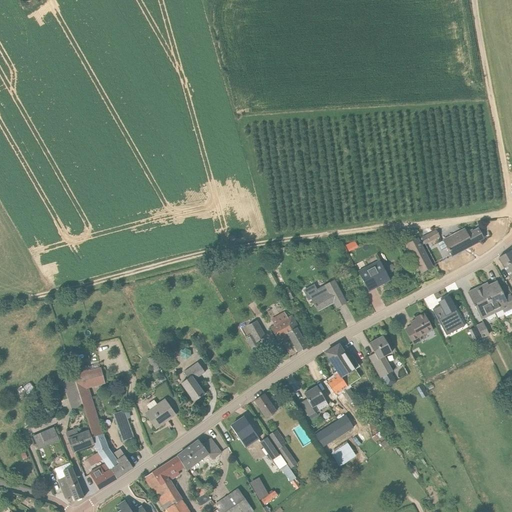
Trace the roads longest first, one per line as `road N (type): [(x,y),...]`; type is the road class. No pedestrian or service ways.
road 1 (track): [(0,303),(213,251),(511,211)]
road 2 (tertiary): [(80,509),(310,354),(468,269),(511,236)]
road 3 (track): [(472,0),(511,211)]
